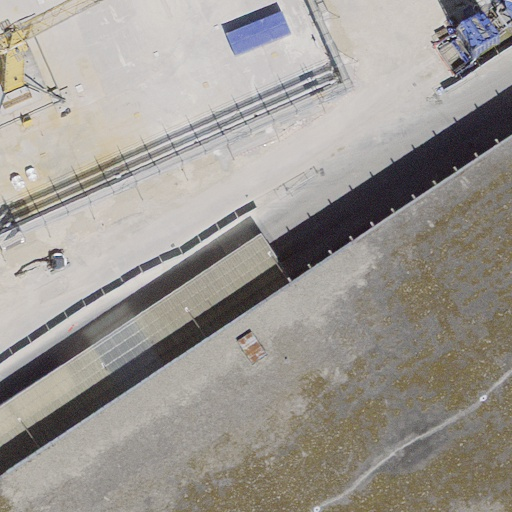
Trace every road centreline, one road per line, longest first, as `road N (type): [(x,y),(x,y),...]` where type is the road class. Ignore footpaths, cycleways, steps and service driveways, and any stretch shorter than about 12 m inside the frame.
road 1 (unknown): [(226,264),(52,0)]
road 2 (unknown): [(385,160),(268,0)]
